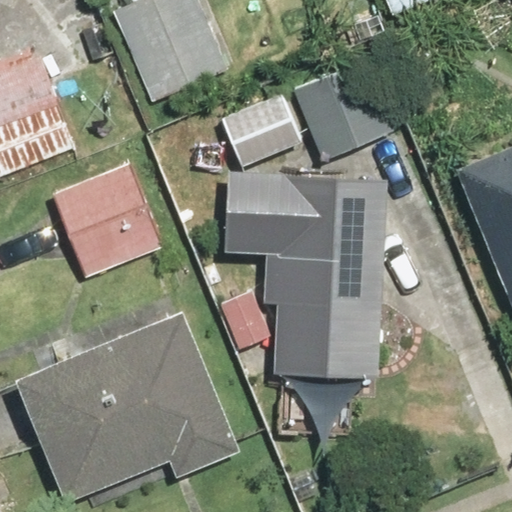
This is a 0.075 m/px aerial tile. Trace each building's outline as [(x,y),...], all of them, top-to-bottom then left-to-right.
[(202,0),(129,0),(101,14),(146,105),(232,62),(202,0)] [(385,0),(392,13),(419,0),(385,0)] [(511,128),(456,147),(507,296),(511,294),(511,128)] [(377,360),(384,158),(220,152),(217,234),(278,236),(274,356),(377,360)] [(133,159),(53,190),(86,276),(166,245),(133,159)] [(180,294),(14,358),(64,485),(166,445),(173,462),(236,438),(180,294)]
